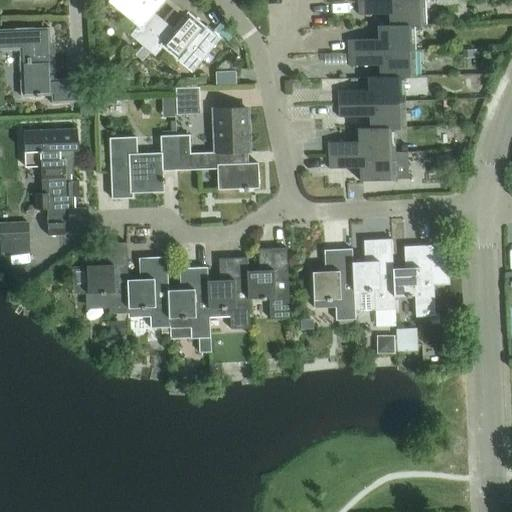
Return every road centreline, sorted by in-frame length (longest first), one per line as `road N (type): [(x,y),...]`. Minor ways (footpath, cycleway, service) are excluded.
road 1 (residential): [(480,208),(491,511)]
road 2 (residential): [(292,203),(260,51),(219,0)]
road 3 (residential): [(107,221),(148,220),(177,239),(235,235),(292,203)]
road 4 (residential): [(480,208),(308,212),(292,203)]
road 5 (residential): [(511,71),(480,154),(480,208)]
